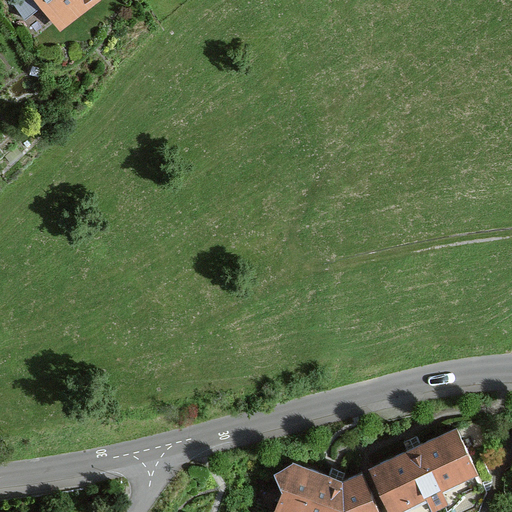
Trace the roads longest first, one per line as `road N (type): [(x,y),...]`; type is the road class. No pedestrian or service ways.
road 1 (residential): [(511,371),(406,386),(152,450)]
road 2 (track): [(322,264),(511,228)]
road 3 (residential): [(152,450),(0,476)]
